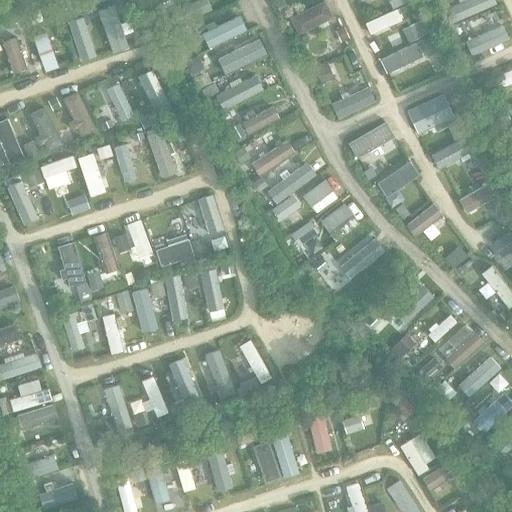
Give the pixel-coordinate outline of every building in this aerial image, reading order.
[(409,1),(408,0),(388,0),(393,9),(409,1)] [(329,1),(291,12),(297,30),(334,19),(329,1)] [(126,32),(133,30),(130,19),(121,22),(116,3),(100,8),(112,51),(130,46),(126,32)] [(461,19),(456,7),(446,12),(452,24),(461,19)] [(483,29),(501,23),(496,11),(479,17),(483,29)] [(203,30),(208,45),(248,29),(242,14),(203,30)] [(477,17),(458,25),(462,37),(482,29),(477,17)] [(81,60),(96,55),(85,19),(70,24),(81,60)] [(422,37),(416,23),(402,29),(409,44),(422,37)] [(505,23),(464,39),(471,55),(511,38),(505,23)] [(47,70),(60,65),(45,25),(32,30),(47,70)] [(344,27),(335,31),(341,43),(349,38),(344,27)] [(19,35),(4,39),(14,72),(28,68),(19,35)] [(439,51),(431,35),(422,40),(429,57),(439,51)] [(217,53),(224,71),(268,54),(261,36),(217,53)] [(206,50),(191,58),(198,71),(213,63),(206,50)] [(334,78),(329,65),(316,71),(322,84),(334,78)] [(511,67),(497,73),(503,86),(511,82),(511,67)] [(141,75),(159,115),(172,109),(154,69),(141,75)] [(221,108),(257,90),(251,78),(215,96),(221,108)] [(121,81),(108,86),(122,119),(135,114),(121,81)] [(337,114),(377,103),(372,86),(332,98),(337,114)] [(63,96),(81,134),(97,127),(79,89),(63,96)] [(505,97),(494,103),(499,112),(509,106),(505,97)] [(447,98),(414,112),(418,123),(452,109),(447,98)] [(47,104),(31,111),(48,149),(64,142),(47,104)] [(244,120),(250,132),(281,116),(275,104),(244,120)] [(506,110),(496,115),(500,124),(510,119),(506,110)] [(0,136),(9,162),(24,157),(10,115),(0,118),(0,136)] [(238,139),(249,133),(240,116),(229,122),(238,139)] [(464,134),(458,120),(440,130),(447,143),(464,134)] [(350,138),(356,153),(394,138),(388,123),(350,138)] [(146,134),(163,177),(183,169),(166,126),(146,134)] [(261,175),(296,150),(287,138),(252,163),(261,175)] [(130,142),(116,145),(123,179),(137,176),(130,142)] [(411,159),(403,146),(394,152),(401,165),(411,159)] [(78,156),(92,195),(109,189),(95,150),(78,156)] [(69,168),(77,165),(74,154),(42,164),(49,187),(73,180),(69,168)] [(33,186),(46,179),(40,167),(27,174),(33,186)] [(477,167),(469,172),(476,184),(484,179),(477,167)] [(269,185),(277,199),(308,182),(299,168),(269,185)] [(326,177),(303,194),(317,212),(340,195),(326,177)] [(22,178),(7,184),(25,223),(40,217),(22,178)] [(490,179),(459,199),(467,212),(499,193),(490,179)] [(433,199),(422,184),(411,192),(423,207),(433,199)] [(281,220),(304,204),(295,192),(273,208),(281,220)] [(213,230),(224,227),(213,193),(203,196),(213,230)] [(73,212),(90,206),(85,194),(69,200),(73,212)] [(321,218),(331,233),(355,216),(345,201),(321,218)] [(407,223),(416,235),(444,213),(434,201),(407,223)] [(199,233),(211,229),(202,203),(190,207),(199,233)] [(120,250),(131,248),(133,258),(153,254),(144,218),(128,222),(130,231),(116,234),(120,250)] [(313,219),(291,233),(299,245),(321,230),(313,219)] [(509,263),(511,261),(511,229),(495,241),(509,263)] [(110,231),(97,233),(104,271),(117,269),(110,231)] [(155,246),(163,265),(195,253),(188,233),(155,246)] [(77,277),(82,298),(89,297),(78,239),(58,243),(66,280),(77,277)] [(453,268),(467,256),(459,246),(445,258),(453,268)] [(339,285),(374,263),(365,249),(350,259),(352,263),(333,275),(339,285)] [(327,250),(311,259),(318,272),(335,263),(327,250)] [(213,266),(199,269),(206,307),(220,304),(213,266)] [(511,293),(491,266),(480,273),(508,309),(511,305),(511,293)] [(99,268),(88,271),(92,288),(103,285),(99,268)] [(182,277),(169,279),(177,319),(190,316),(182,277)] [(419,281),(396,304),(412,319),(435,296),(419,281)] [(0,306),(21,298),(14,282),(0,288),(0,306)] [(148,286),(132,290),(143,331),(159,326),(148,286)] [(119,290),(121,310),(134,308),(132,289),(119,290)] [(82,330),(88,330),(84,309),(64,313),(70,349),(85,346),(82,330)] [(502,311),(497,316),(501,322),(507,318),(502,311)] [(118,312),(105,313),(110,351),(123,350),(118,312)] [(435,339),(458,322),(452,314),(429,331),(435,339)] [(16,318),(0,324),(0,343),(22,335),(16,318)] [(439,347),(456,367),(484,341),(467,322),(439,347)] [(406,332),(398,344),(409,351),(417,340),(406,332)] [(258,382),(270,378),(255,337),(243,341),(258,382)] [(240,377),(253,372),(243,347),(231,351),(240,377)] [(37,349),(0,361),(0,378),(0,379),(42,365),(37,349)] [(223,351),(211,356),(224,389),(236,384),(223,351)] [(492,354),(459,383),(469,395),(502,366),(492,354)] [(158,415),(185,402),(170,367),(142,380),(158,415)] [(20,381),(22,395),(12,397),(14,407),(53,401),(51,387),(41,388),(40,378),(20,381)] [(117,433),(134,429),(121,383),(105,387),(117,433)] [(511,396),(509,391),(472,414),(481,429),(511,409),(511,396)] [(23,428),(59,416),(55,402),(18,414),(23,428)] [(326,412),(310,415),(317,451),(333,448),(326,412)] [(343,418),(348,432),(366,426),(361,412),(343,418)] [(284,476),(301,471),(289,430),(272,435),(284,476)] [(400,444),(417,470),(438,457),(422,431),(400,444)] [(265,481),(282,476),(271,438),(254,443),(265,481)] [(210,457),(218,490),(233,486),(223,442),(204,447),(206,458),(210,457)] [(56,455),(23,461),(26,476),(59,470),(56,455)] [(159,459),(143,463),(154,505),(170,500),(159,459)] [(184,490),(195,487),(190,462),(179,465),(184,490)] [(423,476),(430,488),(454,475),(447,462),(423,476)] [(136,511),(128,477),(115,480),(123,511),(136,511)] [(420,511),(400,481),(386,489),(401,511),(420,511)] [(366,511),(358,485),(345,489),(353,511),(366,511)] [(81,497),(78,489),(70,492),(74,500),(81,497)] [(384,511),(381,502),(369,506),(370,511),(384,511)]
